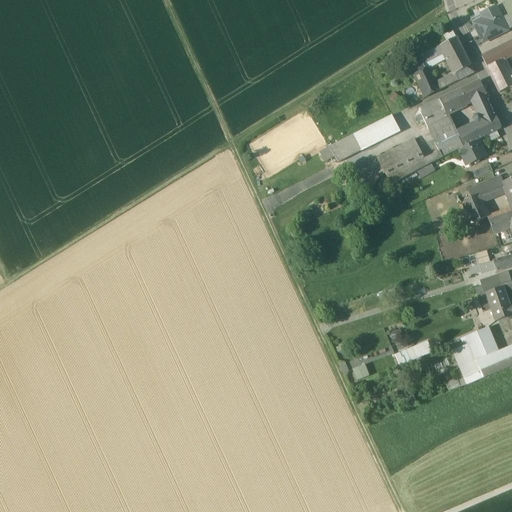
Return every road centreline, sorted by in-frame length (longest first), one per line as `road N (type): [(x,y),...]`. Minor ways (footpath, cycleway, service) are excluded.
road 1 (track): [(165,0),(403,511)]
road 2 (track): [(0,287),(451,8)]
road 3 (residential): [(449,0),(511,137)]
